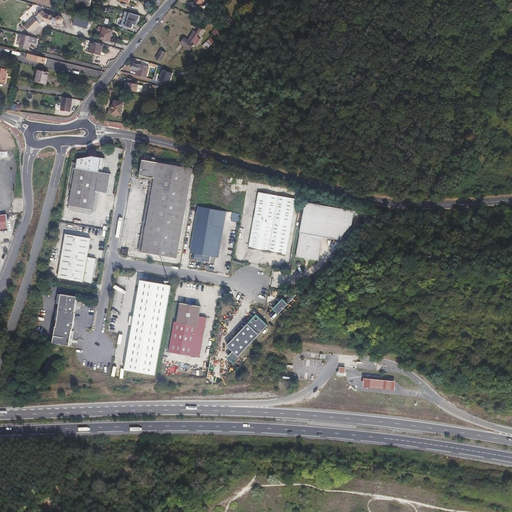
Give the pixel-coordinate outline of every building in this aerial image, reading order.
[(132,28),(133,23),(136,24),(139,15),(126,10),(121,25),(132,28)] [(61,21),(61,19),(60,18),(58,17),(56,17),(54,19),(52,18),(52,17),(51,16),(46,14),(46,15),(44,15),(40,11),(39,12),(36,12),(36,16),(33,18),(27,24),(37,26),(41,22),(50,24),(50,22),(54,23),(55,24),(57,25),(59,24),(61,23),(61,21)] [(74,17),(72,25),(87,28),(89,20),(74,17)] [(192,42),(201,28),(197,26),(188,40),(192,42)] [(110,41),(114,30),(104,27),(101,38),(110,41)] [(27,49),(30,36),(22,34),(18,47),(27,49)] [(189,49),(193,43),(192,42),(188,40),(183,37),(179,43),(189,49)] [(101,51),(103,44),(87,39),(85,44),(91,46),(89,52),(99,54),(100,51),(101,51)] [(160,49),(154,58),(159,61),(164,52),(160,49)] [(42,62),(44,57),(25,52),(24,58),(42,62)] [(148,65),(133,61),(131,67),(136,69),(135,73),(145,76),(148,65)] [(42,83),(44,75),(46,75),(46,73),(35,70),(33,81),(42,83)] [(69,113),(72,99),(62,98),(60,111),(69,113)] [(112,99),(110,112),(119,115),(122,101),(112,99)] [(108,194),(112,174),(103,173),(100,172),(101,169),(104,170),(107,159),(94,156),(79,158),(69,206),(78,207),(77,211),(92,214),(93,210),(92,210),(96,192),(101,193),(108,194)] [(176,258),(194,171),(156,163),(157,159),(154,159),(153,163),(144,161),(141,177),(152,179),(156,180),(141,251),(176,258)] [(141,251),(156,180),(152,179),(138,250),(141,251)] [(97,212),(101,193),(96,192),(92,210),(93,210),(92,214),(97,212)] [(260,192),(249,247),(285,255),(296,199),(260,192)] [(306,203),(295,257),(318,261),(323,238),(338,241),(339,236),(342,237),(352,226),(354,212),(306,203)] [(0,230),(9,230),(7,214),(0,214),(0,230)] [(195,254),(194,259),(199,261),(199,263),(204,264),(205,262),(209,262),(211,257),(215,258),(221,228),(197,223),(191,253),(195,254)] [(66,234),(57,277),(91,284),(96,259),(87,257),(91,239),(66,234)] [(140,280),(122,369),(152,375),(170,286),(140,280)] [(74,313),(78,297),(62,294),(56,326),(55,326),(51,342),(68,345),(71,330),(72,330),(75,314),(74,313)] [(191,357),(198,317),(200,307),(180,303),(176,323),(174,322),(168,352),(191,357)] [(198,358),(206,318),(198,317),(191,357),(198,358)] [(399,380),(363,376),(362,389),(398,392),(399,380)]
